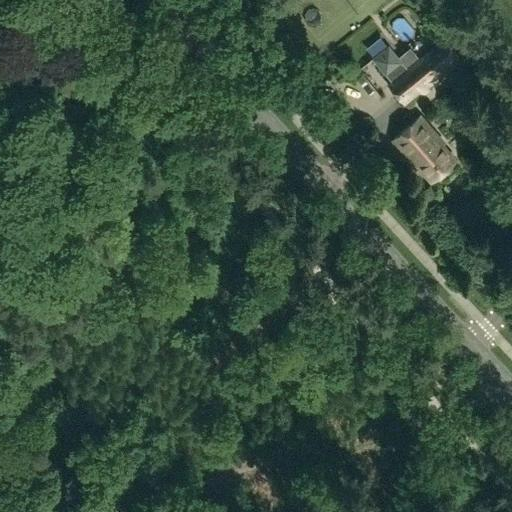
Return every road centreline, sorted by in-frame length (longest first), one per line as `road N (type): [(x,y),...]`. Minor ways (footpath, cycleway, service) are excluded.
road 1 (secondary): [(465,346),(159,0)]
road 2 (track): [(127,511),(443,416)]
